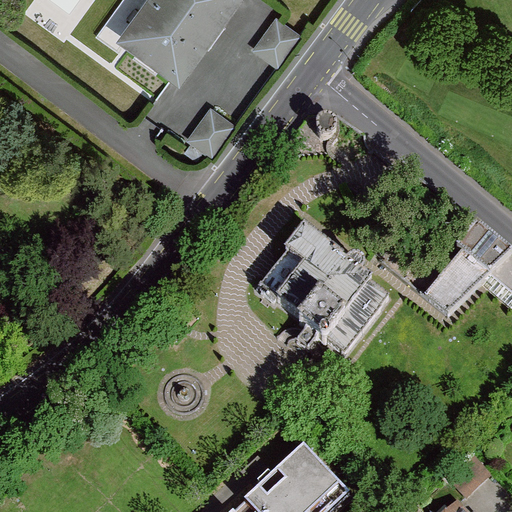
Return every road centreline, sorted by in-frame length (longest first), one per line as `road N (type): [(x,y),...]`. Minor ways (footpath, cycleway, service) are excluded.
road 1 (tertiary): [(0,423),(101,345),(214,209)]
road 2 (residential): [(214,209),(0,45)]
road 3 (residential): [(511,236),(313,71)]
road 4 (tertiary): [(214,209),(313,71)]
